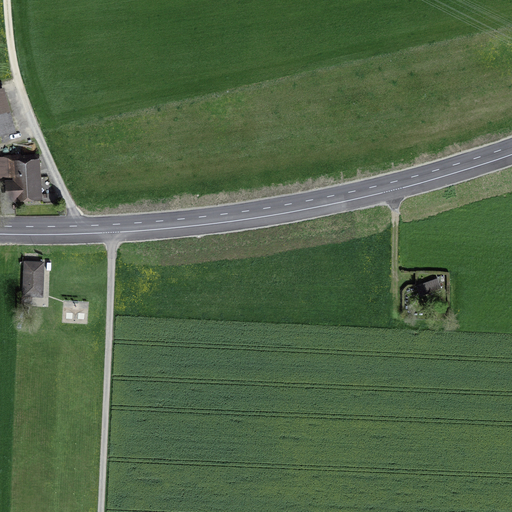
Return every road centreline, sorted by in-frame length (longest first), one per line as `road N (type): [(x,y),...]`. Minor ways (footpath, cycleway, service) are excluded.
road 1 (secondary): [(511,145),(415,176),(245,211),(0,225)]
road 2 (track): [(116,224),(99,511)]
road 3 (track): [(7,0),(22,90),(78,225)]
